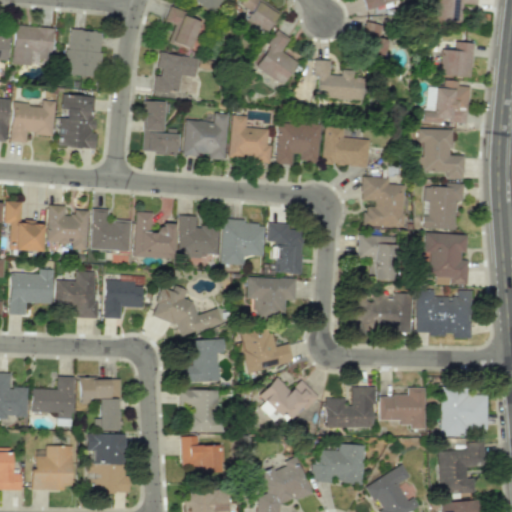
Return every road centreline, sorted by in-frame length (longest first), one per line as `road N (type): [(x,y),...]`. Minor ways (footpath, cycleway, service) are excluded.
road 1 (residential): [(511,359),(332,356),(322,349),(327,209),(311,193),(0,170)]
road 2 (residential): [(0,342),(151,349),(160,511)]
road 3 (tertiary): [(511,52),(501,170),(511,330)]
road 4 (residential): [(143,0),(116,179)]
